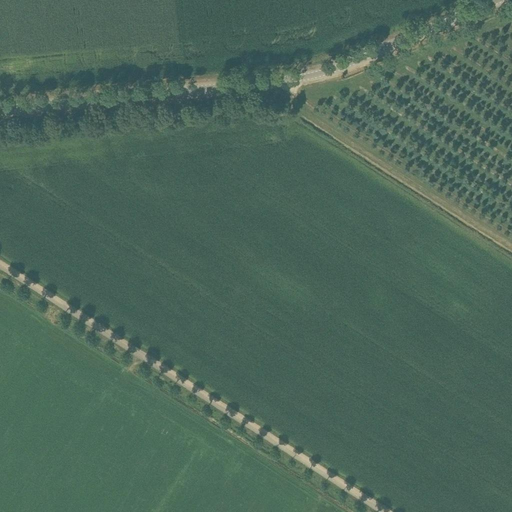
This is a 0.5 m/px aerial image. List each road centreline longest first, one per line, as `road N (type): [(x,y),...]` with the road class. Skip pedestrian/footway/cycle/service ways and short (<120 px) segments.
road 1 (unclassified): [(0,106),(290,72),(485,0)]
road 2 (track): [(0,269),(378,511)]
